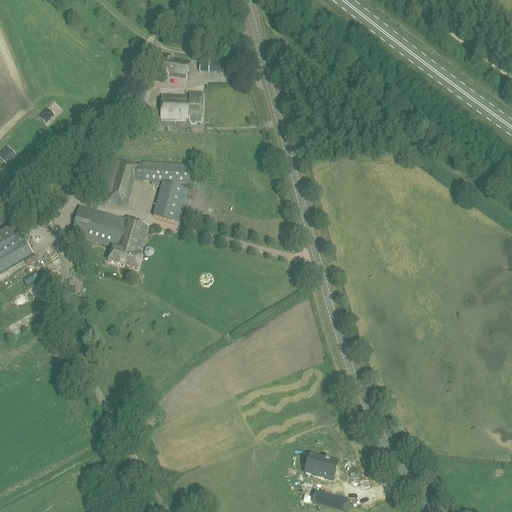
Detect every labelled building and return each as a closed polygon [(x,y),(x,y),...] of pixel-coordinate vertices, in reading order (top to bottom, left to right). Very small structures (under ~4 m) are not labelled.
[(186,79),(190,59),(155,54),(152,74),(186,79)] [(199,72),(227,73),(227,60),(200,59),(199,72)] [(143,102),(151,81),(135,75),(132,85),(137,87),(133,98),(143,102)] [(189,120),(189,122),(202,123),(203,94),(190,94),(190,96),(162,95),(161,119),(189,120)] [(45,124),(55,116),(47,109),(38,117),(45,124)] [(16,155),(6,146),(0,152),(0,158),(7,165),(16,155)] [(94,190),(107,193),(116,162),(103,159),(94,190)] [(107,193),(104,202),(127,209),(135,180),(139,166),(136,165),(117,159),(116,162),(107,193)] [(77,173),(74,184),(87,187),(91,174),(88,173),(91,163),(81,160),(77,173)] [(139,166),(135,180),(152,181),(152,185),(159,185),(160,182),(190,184),(191,166),(137,163),(136,165),(139,166)] [(179,224),(188,190),(162,183),(153,216),(179,224)] [(148,226),(80,207),(72,235),(140,255),(148,226)] [(16,225),(0,234),(0,263),(28,246),(16,225)] [(140,255),(112,247),(108,262),(138,270),(143,256),(140,255)] [(338,463),(310,455),(307,465),(315,467),(312,476),(332,482),(338,463)] [(344,511),(347,501),(315,492),(312,503),(344,511)]
